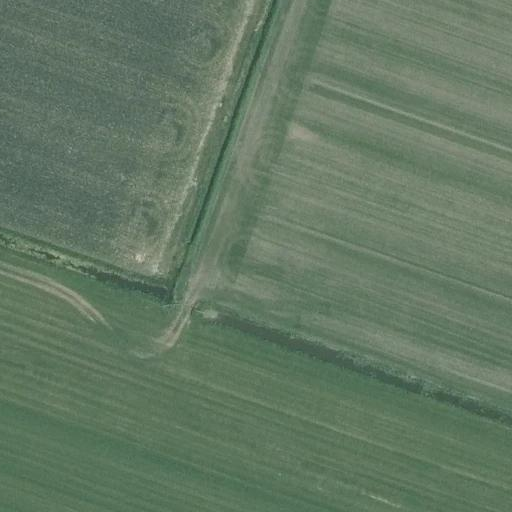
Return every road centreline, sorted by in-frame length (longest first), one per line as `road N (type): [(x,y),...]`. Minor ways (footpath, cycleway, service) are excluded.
road 1 (track): [(175,330),(0,269)]
road 2 (track): [(300,373),(175,330)]
